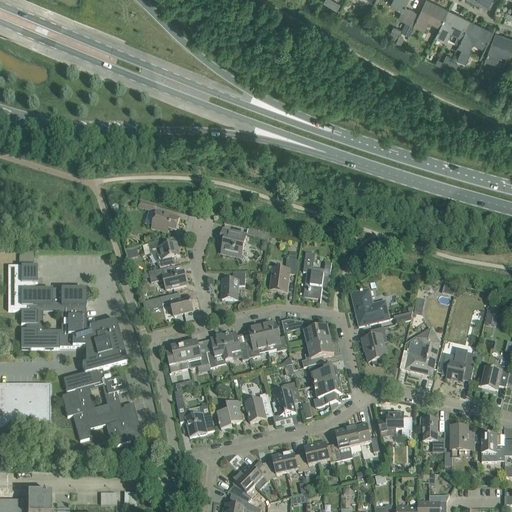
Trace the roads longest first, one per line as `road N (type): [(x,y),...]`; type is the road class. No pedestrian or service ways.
road 1 (secondary): [(0,21),(339,156)]
road 2 (secondary): [(325,132),(0,3)]
road 3 (secondary): [(0,113),(88,131),(219,130),(339,156)]
road 4 (secondary): [(325,132),(212,64),(143,0)]
road 5 (residential): [(213,321),(277,307),(335,314),(362,402)]
road 6 (secondary): [(511,188),(325,132)]
road 7 (secondary): [(339,156),(511,210)]
road 8 (residential): [(211,455),(325,427),(362,402)]
road 9 (residential): [(362,402),(391,391),(511,418)]
road 10 (unknown): [(173,487),(43,487)]
road 11 (residential): [(175,463),(146,338)]
